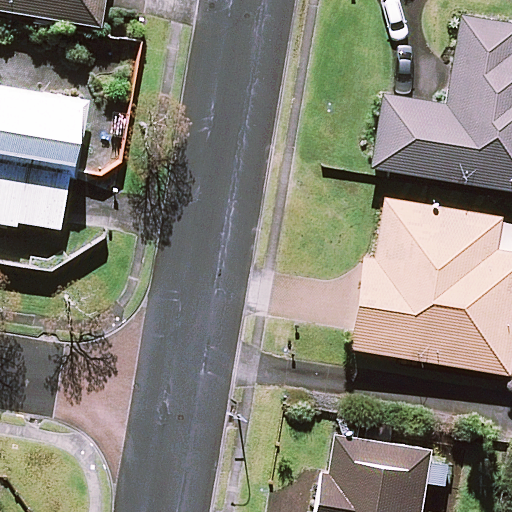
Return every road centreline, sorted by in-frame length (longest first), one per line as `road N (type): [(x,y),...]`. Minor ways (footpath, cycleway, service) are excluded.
road 1 (residential): [(254,0),(185,408)]
road 2 (residential): [(0,375),(185,408)]
